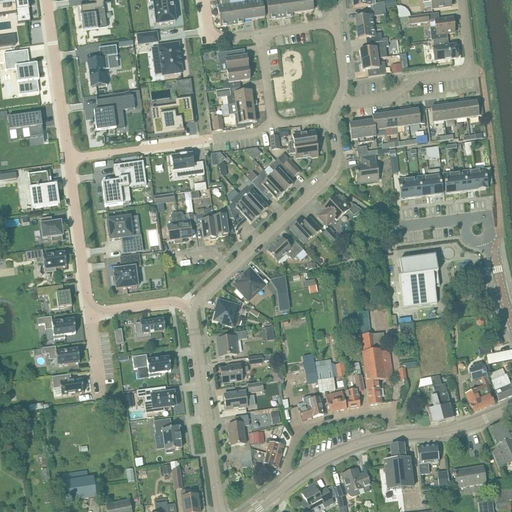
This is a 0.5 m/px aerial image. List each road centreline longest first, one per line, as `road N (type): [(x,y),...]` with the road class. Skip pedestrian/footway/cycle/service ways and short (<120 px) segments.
road 1 (residential): [(69,158),(272,124)]
road 2 (residential): [(219,511),(192,307)]
road 3 (residential): [(338,99),(386,97),(413,81),(468,69),(461,0)]
road 4 (residential): [(229,271),(337,170),(330,117)]
road 5 (unclassified): [(288,482),(295,437),(310,426),(384,414),(392,435)]
road 6 (residential): [(47,0),(69,158)]
road 7 (residential): [(69,158),(90,312)]
road 8 (tertiary): [(511,406),(454,430),(392,435)]
